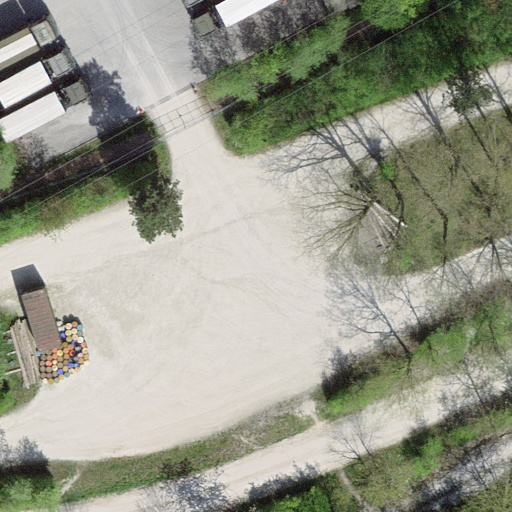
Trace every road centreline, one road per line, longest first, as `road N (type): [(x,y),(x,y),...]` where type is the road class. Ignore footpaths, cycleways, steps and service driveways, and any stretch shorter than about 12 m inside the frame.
road 1 (track): [(0,447),(166,413),(403,311),(511,248)]
road 2 (track): [(0,279),(511,85)]
road 3 (track): [(138,511),(511,374)]
road 4 (track): [(87,431),(258,179)]
road 5 (track): [(51,263),(334,341)]
road 6 (track): [(395,511),(511,455)]
